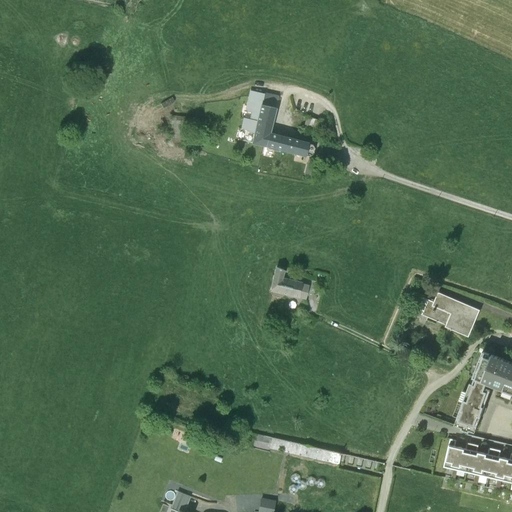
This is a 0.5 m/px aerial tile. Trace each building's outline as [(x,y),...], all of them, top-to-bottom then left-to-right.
[(262,94),(250,91),(238,139),(250,142),(260,104),(262,94)] [(276,98),(262,94),(260,104),(274,107),(276,98)] [(268,132),(274,107),(260,104),(250,142),(303,155),(306,143),(306,141),(268,132)] [(214,138),(216,119),(170,115),(167,147),(177,148),(178,134),(214,138)] [(312,144),(306,143),(303,155),(310,156),(313,154),(314,148),(312,144)] [(283,271),(274,267),(269,292),(298,298),(298,297),(301,284),(301,282),(282,277),(283,271)] [(307,285),(301,284),(298,297),(304,299),(307,285)] [(480,311),(439,293),(435,303),(421,297),(415,312),(447,325),(446,328),(469,338),(480,311)] [(511,362),(483,352),(473,378),(493,386),(496,388),(511,393),(511,362)] [(483,411),(493,386),(473,378),(454,425),(475,433),(483,411)] [(375,462),(271,439),(269,449),(341,466),(341,464),(373,471),(375,462)] [(450,439),(444,467),(455,469),(460,448),(455,447),(456,441),(450,439)] [(455,469),(467,472),(473,445),(468,443),(466,449),(460,448),(455,469)] [(467,472),(478,474),(483,452),(477,451),(478,446),(473,445),(467,472)] [(478,474),(489,477),(495,450),(489,448),(488,454),(483,452),(478,474)] [(489,477),(500,480),(505,458),(499,457),(501,451),(495,450),(489,477)] [(500,480),(511,482),(511,477),(511,454),(511,459),(505,458),(500,480)] [(291,477),(290,480),(292,483),(295,483),(298,482),(299,479),(299,476),(296,474),(293,475),(291,477)] [(307,480),(306,483),(308,486),(311,486),(314,485),(315,482),(314,479),(312,478),(309,478),(307,480)] [(316,482),(315,485),(317,488),(320,488),(323,487),(324,484),(324,481),(321,480),(318,480),(316,482)] [(298,484),(297,487),(299,489),(302,490),(305,489),(306,486),(305,483),(303,481),(300,482),(298,484)] [(289,487),(288,491),(290,493),(293,493),(296,492),(297,489),(297,487),(294,485),(291,485),(289,487)] [(177,491),(169,509),(175,511),(179,511),(187,495),(177,491)] [(256,511),(272,511),(276,500),(260,496),(256,511)]
